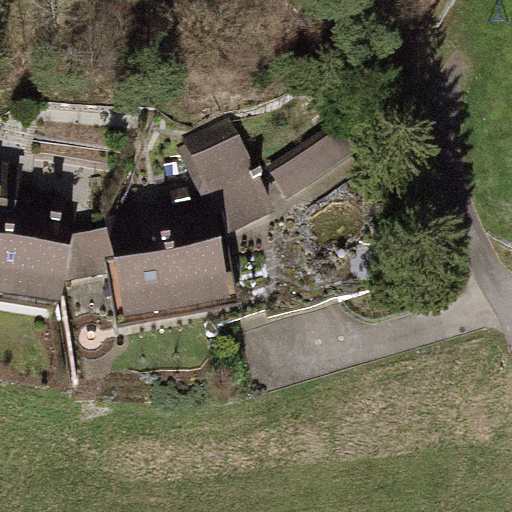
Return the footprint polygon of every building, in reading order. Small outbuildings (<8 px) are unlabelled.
[(273,171),(289,196),(355,153),(338,128),(273,171)] [(228,130),(192,148),(216,195),(252,177),(228,130)] [(65,276),(74,216),(59,214),(16,208),(21,175),(0,171),(0,295),(61,305),(65,276)] [(74,216),(65,276),(121,268),(114,232),(210,214),(194,175),(156,182),(153,174),(63,190),(59,214),(74,216)] [(210,214),(114,232),(121,268),(130,320),(226,302),(210,214)] [(341,292),(322,232),(260,251),(279,311),(341,292)]
